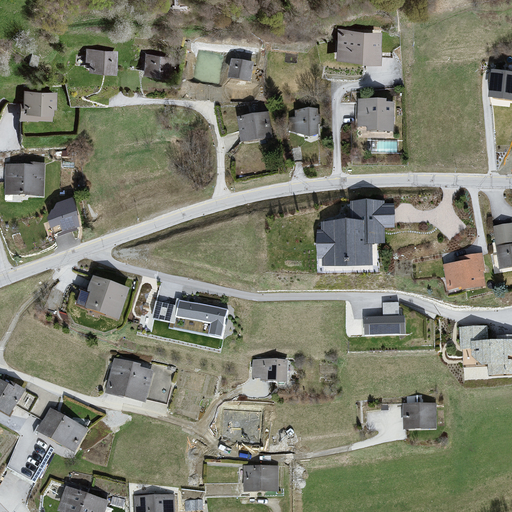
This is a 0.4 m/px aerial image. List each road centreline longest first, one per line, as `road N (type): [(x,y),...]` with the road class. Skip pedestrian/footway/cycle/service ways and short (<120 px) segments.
road 1 (residential): [(0,281),(219,202),(296,187),(511,183)]
road 2 (residential): [(0,367),(182,426),(243,459),(284,460),(394,438)]
road 3 (unknown): [(114,101),(200,104),(219,136),(219,202)]
